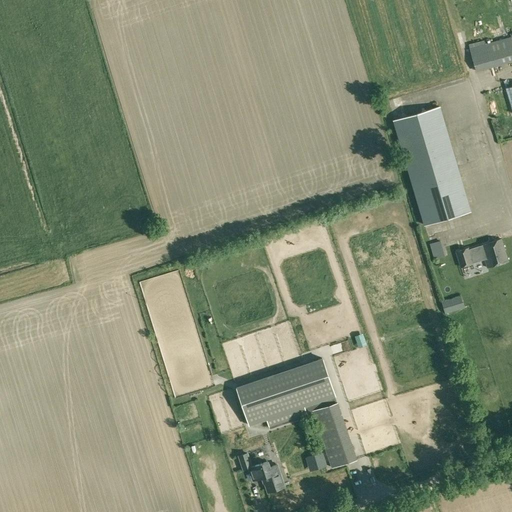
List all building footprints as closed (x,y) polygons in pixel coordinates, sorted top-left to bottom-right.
[(470,48),(476,71),(511,61),(511,40),(511,36),(470,48)] [(393,120),(424,225),(471,211),(441,106),(393,120)] [(482,245),(470,248),(469,249),(469,247),(455,251),(460,267),(485,259),(487,267),(508,261),(501,239),(482,245)] [(428,244),(433,259),(446,255),(442,240),(428,244)] [(441,301),(445,313),(464,308),(461,295),(441,301)] [(311,404),(331,467),(356,460),(336,402),(334,396),(322,358),(236,387),(249,425),(266,419),(269,427),(307,414),(304,406),(311,404)] [(363,437),(358,439),(362,454),(368,452),(363,437)] [(313,470),(330,465),(326,452),(309,457),(313,470)] [(247,453),(239,456),(243,469),(249,467),(253,480),(262,477),(262,479),(264,478),(268,491),(284,486),(277,464),(269,467),(267,461),(252,466),(247,453)]
